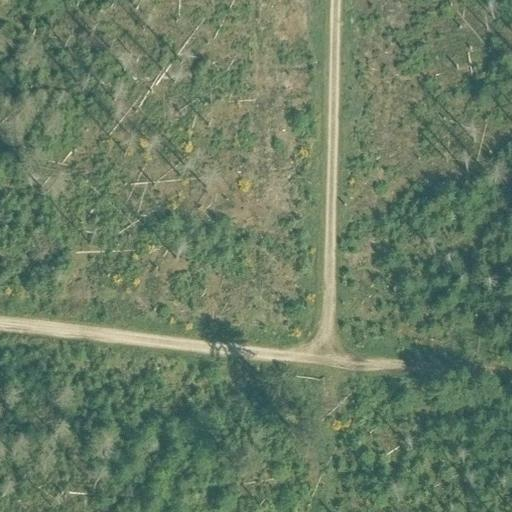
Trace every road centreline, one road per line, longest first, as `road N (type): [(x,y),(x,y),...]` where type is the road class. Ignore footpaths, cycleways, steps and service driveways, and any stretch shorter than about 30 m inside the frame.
road 1 (track): [(335,0),(326,363),(511,369)]
road 2 (track): [(0,326),(326,363)]
